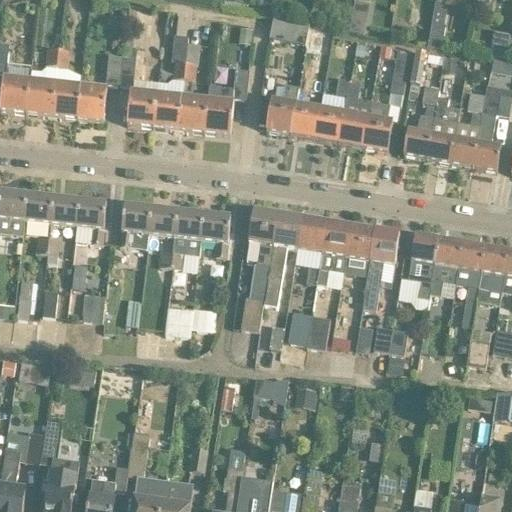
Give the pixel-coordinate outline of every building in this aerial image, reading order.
[(356,6),(351,36),(366,39),(371,9),(356,6)] [(269,45),(304,51),(308,31),(273,24),(269,45)] [(427,53),(441,55),(445,31),(431,29),(427,53)] [(488,65),(504,67),(508,43),(492,41),(488,65)] [(171,69),(175,70),(174,86),(184,88),(186,71),(188,49),(189,43),(174,42),(171,69)] [(0,49),(0,78),(6,79),(9,50),(0,49)] [(188,49),(186,71),(184,88),(195,89),(199,50),(188,49)] [(49,55),(47,72),(57,74),(59,56),(49,55)] [(70,57),(59,56),(57,74),(68,75),(70,57)] [(427,59),(416,57),(407,105),(418,107),(427,59)] [(411,61),(398,59),(391,98),(404,101),(411,61)] [(105,90),(119,92),(122,63),(108,61),(105,90)] [(136,65),(122,63),(119,92),(132,93),(136,65)] [(210,92),(208,107),(204,139),(230,142),(234,104),(246,105),(249,77),(235,75),(233,94),(210,92)] [(4,83),(2,97),(0,116),(26,120),(30,86),(4,83)] [(337,100),(347,102),(350,86),(340,85),(337,100)] [(55,89),(30,86),(26,120),(52,122),(55,89)] [(360,88),(350,86),(347,102),(345,118),(339,150),(363,154),(369,122),(354,119),(360,88)] [(81,92),(55,89),(52,122),(77,125),(81,92)] [(272,105),(270,117),(266,136),(291,141),(296,109),(299,93),(288,91),(285,90),(282,106),(272,105)] [(107,95),(81,92),(77,125),(103,128),(107,95)] [(408,136),(407,141),(404,161),(427,165),(435,124),(438,103),(440,94),(425,92),(422,109),(427,110),(425,123),(420,122),(417,138),(408,136)] [(511,96),(488,92),(487,102),(478,148),(473,174),(497,178),(501,153),(490,151),(496,122),(509,125),(511,103),(511,96)] [(131,98),(129,111),(127,131),(153,134),(157,101),(131,98)] [(458,129),(455,144),(450,170),(473,174),(478,148),(487,102),(470,99),(467,116),(474,117),(471,131),(458,129)] [(182,104),(157,101),(153,134),(179,136),(182,104)] [(438,103),(435,124),(427,165),(450,170),(455,144),(458,129),(444,126),(448,104),(438,103)] [(208,107),(182,104),(179,136),(204,139),(208,107)] [(369,122),(363,154),(387,158),(393,126),(387,125),(389,110),(371,106),(369,122)] [(320,113),(296,109),(291,141),(315,145),(320,113)] [(345,118),(320,113),(315,145),(339,150),(345,118)] [(0,239),(23,242),(24,227),(27,201),(0,198),(0,199),(0,239)] [(53,203),(27,201),(24,227),(50,230),(53,203)] [(50,230),(77,233),(80,206),(53,203),(50,230)] [(75,248),(91,249),(102,251),(107,209),(80,206),(77,233),(75,248)] [(147,256),(147,255),(148,241),(151,214),(125,211),(120,253),(147,256)] [(151,214),(148,241),(147,255),(162,257),(161,272),(171,274),(177,217),(151,214)] [(270,272),(274,251),(279,220),(254,216),(246,266),(256,268),(256,270),(270,272)] [(199,261),(201,246),(204,220),(177,217),(171,274),(182,275),(183,260),(199,261)] [(231,223),(204,220),(201,246),(217,248),(215,263),(226,264),(231,223)] [(270,272),(265,306),(264,310),(278,313),(288,253),(298,255),(303,223),(279,220),(274,251),(270,272)] [(322,259),(327,227),(303,223),(298,255),(322,259)] [(327,227),(322,259),(319,274),(317,290),(327,292),(329,278),(332,278),(343,280),(346,263),(351,231),(327,227)] [(370,266),(375,235),(351,231),(346,263),(357,265),(355,282),(357,282),(353,303),(364,305),(370,266)] [(400,239),(375,235),(370,266),(364,305),(362,314),(376,317),(384,269),(395,270),(400,239)] [(416,304),(430,306),(431,300),(435,271),(439,245),(415,242),(407,291),(412,291),(417,298),(416,304)] [(47,261),(49,246),(38,245),(37,260),(47,261)] [(454,304),(456,290),(462,249),(439,245),(435,271),(431,300),(454,304)] [(59,247),(49,246),(47,261),(58,262),(59,247)] [(485,253),(462,249),(456,290),(469,292),(463,332),(473,333),(477,308),(485,253)] [(508,257),(495,254),(485,253),(477,308),(500,311),(504,282),(508,257)] [(72,293),(80,294),(82,271),(75,270),(72,293)] [(313,316),(317,290),(319,274),(308,273),(306,289),(302,288),(298,314),(313,316)] [(17,323),(29,325),(33,289),(22,287),(17,323)] [(42,322),(55,323),(58,297),(45,296),(42,322)] [(82,327),(103,329),(105,301),(84,300),(82,327)] [(241,335),(260,338),(264,310),(265,306),(247,303),(241,335)] [(138,334),(141,308),(128,307),(125,332),(138,334)] [(0,319),(14,320),(14,309),(0,308),(0,319)] [(165,340),(174,341),(177,314),(168,313),(165,340)] [(190,343),(191,335),(193,316),(181,314),(178,342),(190,343)] [(198,314),(196,335),(216,338),(218,317),(198,314)] [(289,350),(307,353),(312,322),(294,320),(289,350)] [(307,353),(325,356),(330,325),(312,322),(307,353)] [(389,359),(393,336),(377,333),(374,357),(389,359)] [(489,355),(492,337),(472,334),(467,371),(486,373),(489,355)] [(407,338),(393,336),(389,359),(404,361),(407,338)] [(511,338),(498,336),(494,360),(511,363),(511,338)] [(48,391),(53,372),(25,366),(20,384),(48,391)] [(271,405),(274,388),(256,385),(253,403),(271,405)] [(220,414),(233,416),(236,397),(223,395),(220,414)] [(510,429),(511,417),(511,399),(499,397),(494,426),(510,429)] [(54,470),(47,503),(45,511),(73,511),(74,507),(77,508),(79,500),(76,499),(81,470),(58,466),(63,430),(46,427),(44,440),(40,469),(54,470)] [(40,471),(40,469),(44,440),(29,438),(24,468),(40,471)] [(134,439),(129,475),(128,483),(138,484),(133,511),(161,511),(162,509),(147,507),(150,486),(144,485),(150,441),(134,439)] [(6,456),(2,478),(0,492),(0,511),(24,511),(27,496),(15,494),(20,458),(6,456)] [(190,478),(205,480),(209,458),(193,456),(190,478)] [(113,511),(115,506),(116,497),(125,499),(128,483),(129,475),(117,473),(114,488),(93,485),(88,511),(113,511)] [(236,511),(239,501),(242,478),(228,476),(226,485),(224,485),(223,497),(228,498),(226,511),(236,511)] [(247,511),(249,503),(250,503),(250,501),(271,504),(274,482),(242,478),(239,501),(236,511),(247,511)] [(318,511),(323,480),(308,478),(302,511),(318,511)] [(177,511),(162,509),(161,511),(189,511),(193,492),(181,490),(177,511)] [(343,490),(339,511),(355,511),(359,493),(343,490)] [(393,511),(396,494),(379,492),(375,511),(393,511)] [(482,501),(480,511),(499,511),(501,504),(482,501)]
